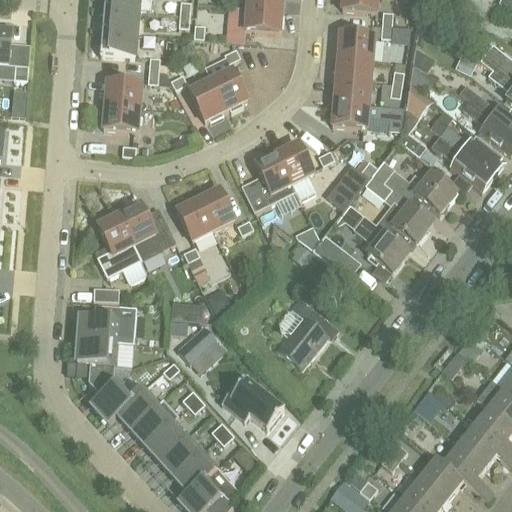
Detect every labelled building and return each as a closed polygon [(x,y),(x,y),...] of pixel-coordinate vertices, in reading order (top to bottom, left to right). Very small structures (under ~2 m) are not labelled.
[(139,0),(105,0),(104,14),(138,17),(139,0)] [(247,0),(247,12),(281,15),(282,0),(247,0)] [(376,18),(377,0),(342,0),(342,16),(376,18)] [(455,19),(458,0),(421,0),(418,19),(453,29),(455,19)] [(181,7),(180,20),(190,21),(191,8),(181,7)] [(281,15),(247,12),(245,36),(279,39),(281,15)] [(136,40),(138,17),(104,14),(102,37),(136,40)] [(383,18),(382,31),(392,32),(393,19),(383,18)] [(189,34),(190,21),(180,20),(179,33),(189,34)] [(195,31),(194,44),(204,45),(205,32),(195,31)] [(391,45),(392,32),(382,31),(381,44),(391,45)] [(0,35),(0,70),(8,71),(11,38),(12,38),(12,37),(0,35)] [(136,40),(102,37),(100,62),(101,62),(101,61),(134,63),(136,40)] [(338,63),(372,66),(374,42),(340,39),(338,63)] [(218,46),(225,60),(224,61),(228,70),(240,64),(232,47),(218,46)] [(492,51),(480,66),(493,77),(496,73),(511,85),(511,66),(505,61),(492,51)] [(412,69),(426,80),(435,65),(415,53),(412,69)] [(149,76),(159,77),(160,64),(150,63),(149,76)] [(338,63),(336,85),(370,88),(372,66),(338,63)] [(431,83),(426,80),(412,69),(409,89),(420,98),(431,83)] [(15,71),(14,82),(27,83),(28,73),(15,71)] [(493,77),(491,80),(511,97),(506,104),(511,108),(511,85),(496,73),(493,77)] [(159,77),(149,76),(148,89),(158,90),(159,77)] [(232,76),(210,86),(226,117),(229,115),(231,117),(244,111),(242,109),(247,106),(232,76)] [(394,77),(392,90),(402,92),(404,79),(394,77)] [(183,81),(171,87),(175,96),(187,90),(183,81)] [(334,108),(368,111),(370,88),(336,85),(334,108)] [(222,119),(226,117),(210,86),(189,97),(204,127),(209,125),(210,127),(223,121),(222,119)] [(105,107),(105,111),(139,114),(141,91),(107,88),(106,93),(103,93),(102,107),(105,107)] [(420,98),(409,89),(404,115),(418,126),(433,107),(420,98)] [(400,105),(402,92),(392,90),(390,103),(400,105)] [(511,138),(511,117),(502,109),(497,115),(466,90),(460,98),(470,105),(511,138)] [(507,167),(511,159),(511,138),(470,105),(463,113),(475,122),(466,134),(507,167)] [(366,135),(368,111),(334,108),(332,132),(366,135)] [(137,138),(139,114),(105,111),(104,115),(102,115),(100,129),(103,130),(103,135),(137,138)] [(418,126),(404,115),(399,148),(418,163),(426,153),(409,139),(418,126)] [(439,142),(493,184),(504,170),(472,144),(469,148),(447,131),(439,142)] [(482,198),(493,184),(439,142),(431,152),(440,159),(441,158),(454,169),(450,173),(482,198)] [(280,158),(276,160),(292,190),(313,180),(298,149),(293,151),(292,149),(279,155),(280,158)] [(136,153),(122,152),(122,162),(135,163),(136,153)] [(330,157),(318,163),(323,172),(334,166),(330,157)] [(292,190),(276,160),(273,162),(271,159),(259,165),(260,168),(255,170),(264,187),(259,190),(256,185),(241,192),(254,218),(268,211),(264,203),(270,200),(271,201),(292,190)] [(369,184),(377,174),(369,167),(361,178),(369,184)] [(351,170),(338,187),(356,200),(369,184),(361,178),(355,173),(351,170)] [(383,189),(391,194),(405,205),(411,198),(420,205),(429,212),(438,220),(456,198),(440,185),(431,178),(424,187),(415,179),(408,187),(394,176),(383,189)] [(391,194),(383,203),(392,211),(402,219),(386,238),(405,253),(411,246),(415,249),(432,227),(423,220),(419,217),(405,205),(391,194)] [(198,206),(213,237),(234,226),(219,195),(214,198),(213,195),(200,202),(201,204),(198,206)] [(213,237),(198,206),(194,208),(193,205),(180,212),(181,214),(176,217),(192,247),(213,237)] [(122,218),(118,220),(134,251),(155,240),(140,210),(135,212),(134,209),(121,216),(122,218)] [(142,267),(134,251),(118,220),(115,222),(113,220),(101,226),(102,229),(97,231),(110,257),(97,264),(107,284),(142,267)] [(375,266),(379,269),(391,279),(409,256),(405,253),(386,238),(377,231),(364,221),(353,234),(353,235),(373,251),(367,259),(375,266)] [(249,226),(237,232),(242,241),(253,235),(249,226)] [(306,239),(303,251),(311,256),(319,246),(313,235),(306,239)] [(325,242),(312,257),(348,286),(360,270),(325,242)] [(297,247),(291,255),(294,258),(291,262),(302,272),(312,259),(297,247)] [(195,253),(183,259),(194,281),(206,275),(195,253)] [(118,308),(119,295),(94,294),(93,307),(118,308)] [(276,356),(286,364),(302,376),(328,344),(317,335),(325,324),(299,303),(292,312),(303,322),(276,356)] [(172,310),(171,324),(200,327),(201,312),(172,310)] [(80,323),(78,346),(117,349),(119,326),(118,326),(119,313),(94,311),(93,324),(80,323)] [(187,329),(170,328),(169,340),(186,342),(187,329)] [(204,332),(177,356),(190,371),(190,370),(216,347),(204,332)] [(474,339),(458,357),(470,368),(486,349),(474,339)] [(90,369),(88,388),(113,380),(114,371),(115,371),(117,349),(78,346),(76,368),(90,369)] [(173,369),(163,378),(169,385),(179,375),(173,369)] [(119,386),(113,380),(88,388),(101,403),(91,412),(106,429),(145,393),(135,402),(120,385),(119,386)] [(267,437),(284,416),(283,415),(282,415),(247,387),(247,386),(246,386),(234,401),(232,399),(231,398),(221,410),(222,411),(223,411),(244,427),(243,428),(245,429),(249,423),(266,436),(267,437)] [(457,406),(440,392),(434,399),(450,413),(457,406)] [(117,420),(131,436),(163,406),(163,405),(159,409),(145,393),(106,429),(107,429),(117,420)] [(511,400),(504,394),(489,413),(511,431),(511,400)] [(182,406),(188,413),(199,403),(192,397),(182,406)] [(199,403),(188,413),(194,420),(205,410),(199,403)] [(178,422),(163,406),(131,436),(145,452),(178,422)] [(511,451),(507,448),(511,441),(511,431),(489,413),(474,432),(511,461),(511,451)] [(145,452),(160,468),(189,441),(175,426),(179,423),(178,422),(145,452)] [(211,438),(217,445),(228,435),(221,429),(211,438)] [(511,474),(511,461),(474,432),(459,451),(487,473),(496,462),(511,474)] [(234,442),(228,435),(217,445),(223,452),(234,442)] [(203,457),(189,441),(160,468),(175,484),(203,457)] [(389,460),(400,468),(407,458),(397,450),(389,460)] [(459,451),(444,470),(453,477),(452,478),(464,488),(487,507),(494,498),(477,485),(487,473),(459,451)] [(179,508),(179,509),(218,473),(203,457),(175,484),(189,499),(179,508)] [(400,468),(389,460),(382,470),(392,478),(400,468)] [(450,505),(464,488),(452,478),(453,477),(444,470),(436,464),(421,482),(450,505)] [(219,474),(218,473),(179,509),(182,511),(232,511),(233,511),(223,500),(223,499),(209,483),(219,474)] [(421,482),(406,501),(419,511),(444,511),(450,505),(421,482)] [(343,488),(331,503),(342,511),(347,511),(358,499),(343,488)] [(370,506),(378,496),(368,488),(360,498),(370,506)] [(419,511),(406,501),(397,511),(419,511)]
